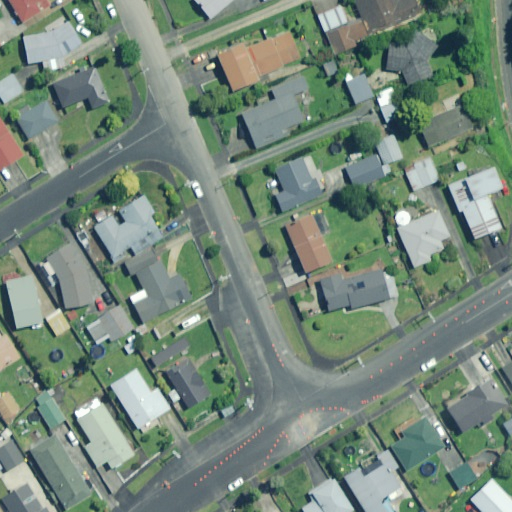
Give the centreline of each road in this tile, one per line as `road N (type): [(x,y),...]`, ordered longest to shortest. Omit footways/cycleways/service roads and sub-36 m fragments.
road 1 (residential): [(314,419),(178,120)]
road 2 (residential): [(314,419),(511,294)]
road 3 (residential): [(178,120),(0,228)]
road 4 (residential): [(165,511),(314,419)]
road 5 (residential): [(178,120),(129,0)]
